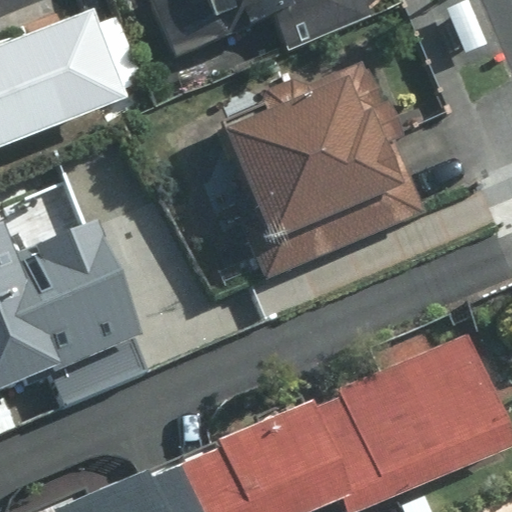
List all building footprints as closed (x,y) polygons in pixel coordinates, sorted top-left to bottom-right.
[(355,0),(145,0),(170,58),(270,16),(283,47),(362,15),(355,0)] [(0,57),(0,148),(114,103),(83,25),(0,57)] [(261,101),(267,117),(216,136),(258,246),(305,228),(317,259),(416,222),(356,65),(261,101)] [(80,231),(0,263),(0,398),(127,347),(80,231)] [(466,343),(300,413),(298,409),(55,511),(317,511),(331,506),(333,511),(362,511),(511,449),(466,343)]
